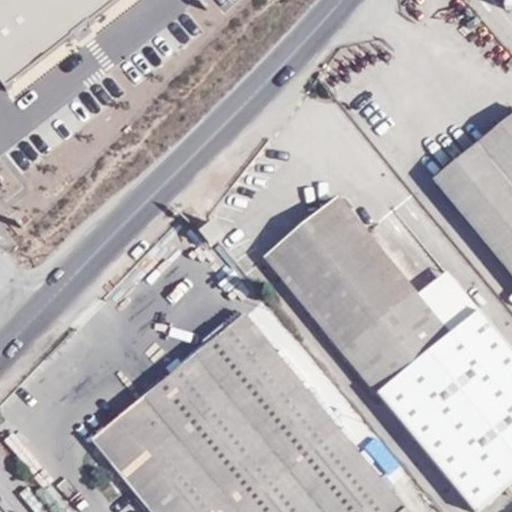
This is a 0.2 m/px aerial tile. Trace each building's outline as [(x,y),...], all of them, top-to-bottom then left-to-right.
[(0,0),(0,83),(7,92),(123,0),(0,0)] [(511,280),(511,121),(434,184),(511,280)] [(472,511),(511,479),(511,353),(480,314),(452,338),(419,298),(338,200),(262,262),(310,322),(468,511),(472,511)] [(214,241),(199,255),(208,264),(224,252),(214,241)] [(452,338),(480,314),(447,275),(419,298),(452,338)] [(394,511),(402,505),(245,318),(93,446),(148,511),(394,511)]
